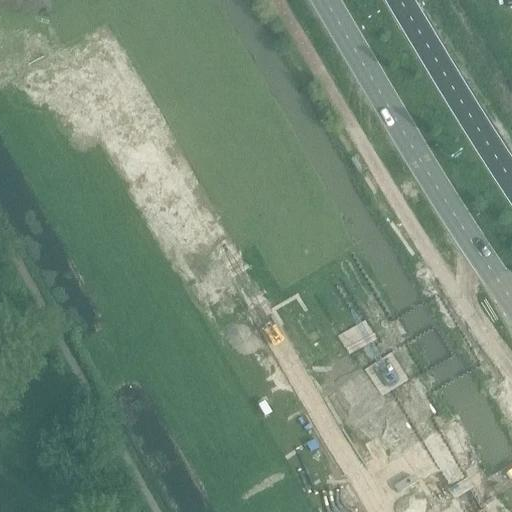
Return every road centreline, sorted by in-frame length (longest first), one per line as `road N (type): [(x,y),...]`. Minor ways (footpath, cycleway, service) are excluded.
road 1 (primary): [(322,0),(511,300)]
road 2 (primary): [(511,182),(401,0)]
